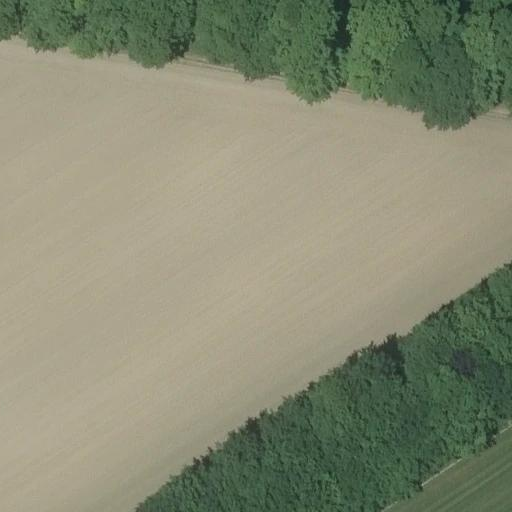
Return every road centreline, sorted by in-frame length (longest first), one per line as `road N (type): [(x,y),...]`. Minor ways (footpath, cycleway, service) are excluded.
road 1 (track): [(511,348),(267,511)]
road 2 (track): [(511,47),(237,0)]
